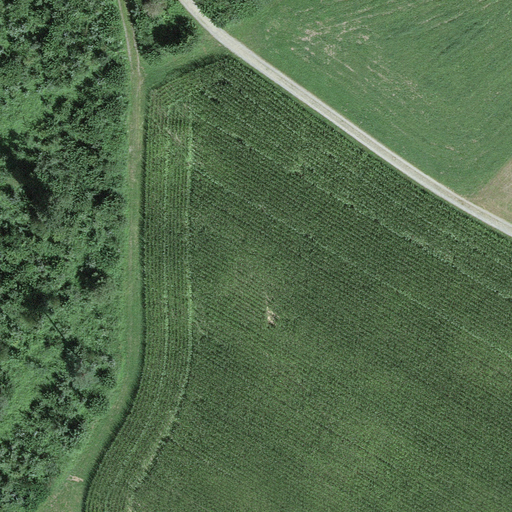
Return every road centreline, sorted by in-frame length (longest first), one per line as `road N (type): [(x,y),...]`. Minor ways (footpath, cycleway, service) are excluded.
road 1 (track): [(187,0),(359,140),(511,234)]
road 2 (track): [(122,0),(137,64),(132,278)]
